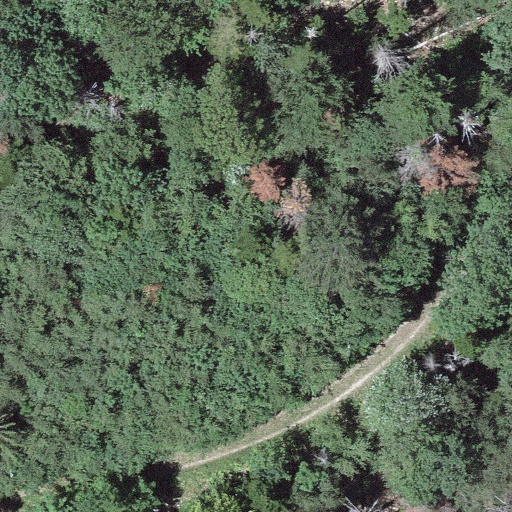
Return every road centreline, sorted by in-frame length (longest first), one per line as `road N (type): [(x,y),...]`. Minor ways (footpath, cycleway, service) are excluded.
road 1 (track): [(6,511),(285,428),(350,389),(394,355),(511,195)]
road 2 (track): [(0,23),(74,51),(123,52),(172,39),(234,0)]
